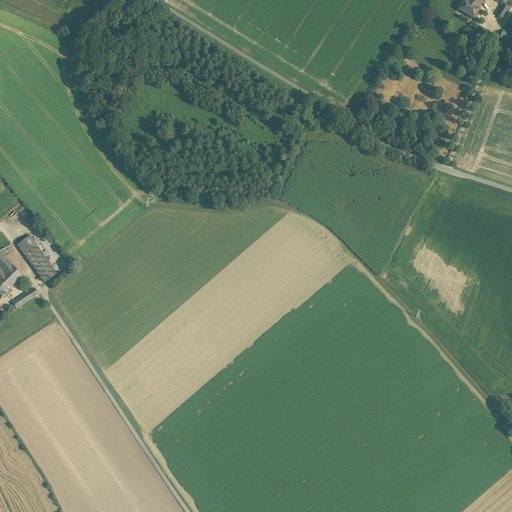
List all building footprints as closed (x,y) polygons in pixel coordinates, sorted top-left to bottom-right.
[(467,0),(466,2),(478,9),(482,3),(477,0),(467,0)] [(478,9),(466,2),(464,1),(459,10),(474,19),(480,10),(478,9)] [(503,4),(497,15),(499,17),(498,18),(502,20),(503,19),(509,8),(506,6),(507,5),(505,3),(504,4),(503,4)] [(511,34),(504,30),(501,37),(511,43),(511,34)] [(57,274),(30,237),(18,246),(45,283),(57,274)] [(23,275),(0,252),(0,281),(8,290),(23,275)] [(8,290),(0,281),(0,300),(6,294),(5,293),(8,290)] [(35,288),(20,298),(24,304),(39,294),(35,288)] [(20,298),(13,303),(16,309),(24,304),(20,298)]
